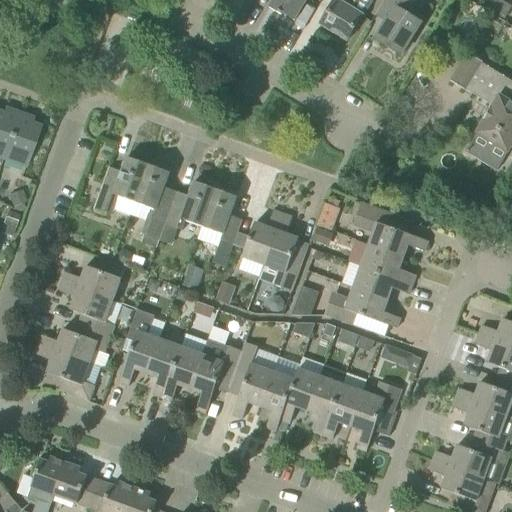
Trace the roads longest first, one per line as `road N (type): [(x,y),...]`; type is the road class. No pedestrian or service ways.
road 1 (residential): [(325,511),(77,413),(40,404),(4,413)]
road 2 (residential): [(4,413),(1,318),(64,101)]
road 3 (residential): [(350,190),(64,101)]
road 4 (residential): [(382,511),(462,278)]
road 5 (residential): [(347,132),(330,102),(177,0)]
